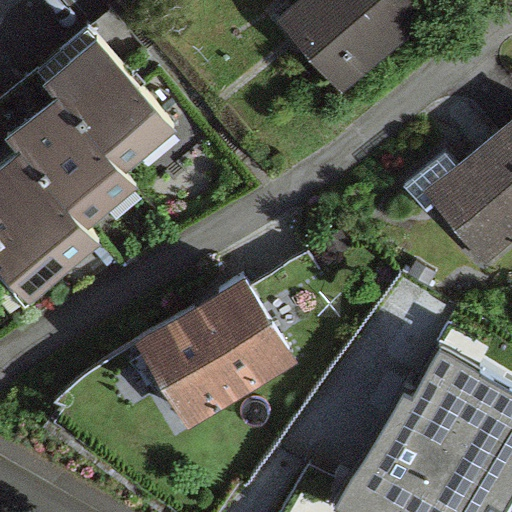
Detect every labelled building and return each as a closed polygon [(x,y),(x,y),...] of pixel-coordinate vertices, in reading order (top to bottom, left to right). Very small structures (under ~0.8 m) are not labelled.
[(415,0),(291,0),(274,15),(337,90),(428,14),(415,0)] [(93,31),(38,75),(53,93),(118,175),(173,131),(93,31)] [(53,93),(1,134),(14,150),(86,240),(137,199),(118,175),(53,93)] [(511,244),(511,119),(425,194),(487,266),(511,244)] [(14,150),(0,161),(0,274),(27,308),(96,253),(86,240),(14,150)] [(240,279),(133,349),(185,428),(292,358),(240,279)] [(503,500),(511,485),(511,374),(439,331),(414,373),(405,367),(332,490),(369,511),(394,511),(404,496),(430,511),(479,511),(491,493),(503,500)]
